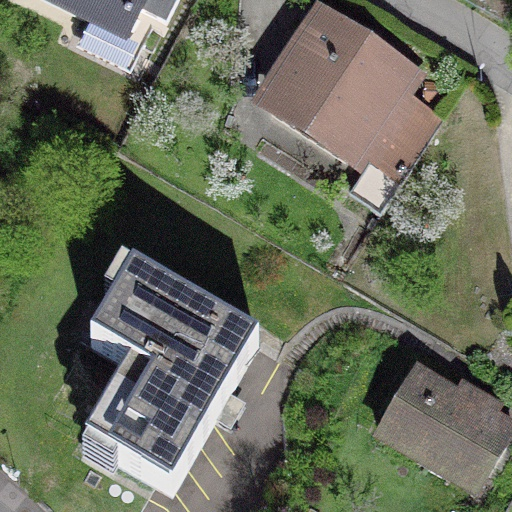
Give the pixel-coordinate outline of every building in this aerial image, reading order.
[(41,0),(124,40),(137,13),(165,27),(177,0),(41,0)] [(317,0),(249,101),(401,185),(441,120),(415,95),(428,74),(317,0)] [(86,449),(172,498),(257,348),(133,278),(92,350),(130,372),(86,449)] [(416,377),(380,441),(476,497),(511,433),(511,432),(491,420),(496,411),(461,390),(455,400),(416,377)] [(285,460),(262,511),(328,511),(340,484),(285,460)]
